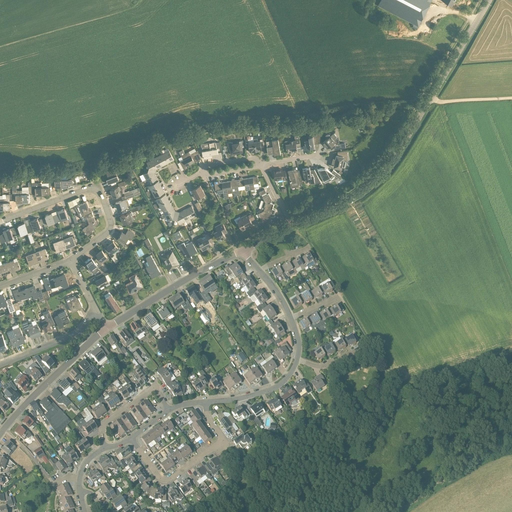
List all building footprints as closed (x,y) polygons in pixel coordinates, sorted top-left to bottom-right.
[(380,0),(378,6),(418,27),(431,0),(380,0)] [(298,134),(296,134),(294,136),(295,140),(289,141),(290,143),(285,144),(286,149),(287,149),(288,153),(293,152),(293,150),(297,149),(296,147),(300,146),(299,138),(298,134)] [(319,142),(320,134),(312,135),(313,136),(308,137),(309,140),(304,141),(305,145),(306,145),(307,150),(311,149),(310,148),(311,148),(313,149),(314,147),(314,143),(319,142)] [(336,150),(340,149),(339,141),(336,142),(333,138),(333,139),(330,135),(329,135),(328,134),(327,134),(326,135),(325,136),(325,137),(326,138),(326,139),(322,142),(328,149),(329,148),(331,150),(334,148),(336,150)] [(260,141),(254,141),(256,151),(261,150),(260,145),(264,145),(262,137),(259,138),(260,141)] [(256,151),(254,141),(248,142),(248,139),(245,140),(246,148),(249,147),(250,152),(255,151),(256,151)] [(268,154),(268,153),(274,152),(274,155),(280,154),(278,139),(266,141),(268,154)] [(240,149),(244,149),(243,140),(227,143),(228,148),(229,148),(230,155),(241,153),(240,149)] [(217,153),(215,142),(209,143),(209,146),(202,147),(202,151),(203,156),(204,159),(205,159),(205,158),(207,158),(212,158),(211,154),(217,153)] [(161,155),(166,164),(168,163),(169,163),(168,163),(170,162),(165,153),(163,150),(160,152),(161,155)] [(191,164),(185,154),(183,150),(179,152),(183,160),(180,162),(184,170),(186,169),(185,167),(191,164)] [(189,151),(185,154),(191,164),(197,161),(196,160),(201,158),(197,150),(190,154),(189,151)] [(169,151),(165,153),(170,162),(171,162),(174,160),(169,151)] [(347,156),(346,151),(337,152),(338,155),(338,156),(336,155),(336,159),(333,159),(332,162),(335,163),(334,167),(341,169),(342,166),(345,166),(346,161),(343,160),(344,157),(347,156)] [(161,155),(157,157),(162,166),(166,164),(161,155)] [(149,167),(148,170),(156,172),(156,171),(155,171),(156,169),(157,169),(158,169),(151,156),(149,158),(150,161),(146,163),(149,167)] [(152,156),(151,156),(158,169),(159,168),(160,168),(159,168),(162,166),(157,157),(154,159),(152,156)] [(105,170),(108,178),(106,179),(108,184),(119,180),(114,167),(105,170)] [(315,182),(320,181),(314,170),(310,171),(309,168),(306,168),(302,169),(303,176),(304,176),(305,182),(310,181),(310,184),(315,183),(315,182)] [(340,175),(333,170),(331,172),(326,169),(325,168),(317,169),(325,183),(331,180),(331,179),(335,176),(338,178),(340,175)] [(283,179),(283,180),(287,180),(285,171),(282,171),(282,170),(281,169),(274,170),(274,172),(273,173),(274,174),(275,180),(283,179)] [(289,179),(290,181),(291,182),(290,182),(291,186),(296,185),(296,186),(300,185),(300,184),(303,183),(299,170),(298,170),(299,171),(296,172),(296,171),(295,169),(294,170),(294,169),(292,170),(288,171),(290,175),(289,175),(290,179),(289,179)] [(143,174),(146,180),(155,175),(156,175),(155,175),(155,174),(155,172),(156,172),(148,170),(148,172),(143,174)] [(31,175),(31,183),(32,187),(32,193),(35,193),(35,195),(42,195),(42,187),(41,183),(41,182),(35,183),(34,178),(33,178),(32,175),(31,175)] [(146,180),(148,184),(158,179),(157,177),(156,177),(155,175),(146,180)] [(61,176),(54,176),(54,179),(48,179),(48,186),(55,185),(55,188),(62,187),(61,176)] [(67,176),(61,176),(62,187),(69,187),(68,184),(73,183),(74,185),(77,183),(74,177),(68,179),(67,179),(67,176)] [(240,179),(237,180),(238,187),(245,186),(245,191),(246,191),(250,190),(248,178),(242,179),(242,177),(239,177),(240,179)] [(257,177),(248,178),(250,190),(255,189),(254,184),(258,183),(257,178),(257,177)] [(226,182),(228,194),(232,193),(239,195),(238,187),(237,180),(234,180),(234,178),(232,179),(232,181),(226,182)] [(148,184),(151,188),(162,182),(162,181),(160,182),(158,180),(158,179),(148,184)] [(228,198),(228,194),(226,182),(220,183),(219,181),(214,182),(216,190),(217,190),(218,194),(223,193),(224,199),(228,198)] [(153,192),(164,186),(162,182),(151,188),(151,189),(148,191),(146,192),(148,196),(150,195),(150,194),(153,192)] [(28,190),(22,190),(23,202),(30,202),(29,193),(32,193),(32,187),(31,183),(28,183),(28,187),(28,190)] [(120,186),(119,183),(117,183),(119,187),(110,190),(113,197),(121,194),(123,193),(120,186)] [(192,191),(196,199),(205,194),(200,185),(194,189),(192,191)] [(11,186),(12,194),(13,200),(16,200),(16,203),(23,202),(22,190),(17,191),(16,190),(16,186),(11,186)] [(164,186),(153,192),(155,197),(165,192),(165,191),(164,191),(163,189),(165,188),(164,186)] [(123,193),(125,196),(141,190),(139,187),(123,193)] [(142,194),(141,190),(125,196),(126,199),(115,203),(118,210),(129,205),(127,199),(142,194)] [(156,198),(158,203),(170,196),(169,195),(167,196),(166,194),(166,193),(156,198)] [(2,195),(2,199),(3,210),(10,209),(10,201),(13,200),(12,194),(6,195),(2,195)] [(262,197),(265,202),(264,206),(265,207),(264,211),(258,214),(261,221),(269,217),(269,216),(269,215),(269,213),(274,214),(276,210),(272,209),(273,204),(270,203),(271,199),(269,194),(262,197)] [(160,206),(160,207),(172,201),(170,196),(158,203),(155,204),(153,205),(155,209),(157,208),(160,206)] [(74,206),(78,205),(76,201),(76,199),(68,202),(70,208),(74,206)] [(160,207),(163,211),(172,206),(171,205),(172,205),(170,203),(172,201),(160,207)] [(86,216),(87,219),(93,216),(92,212),(90,213),(86,202),(84,203),(84,202),(78,205),(83,217),(86,216)] [(132,212),(148,206),(147,203),(140,206),(140,205),(131,208),(132,212)] [(161,215),(162,217),(174,210),(173,208),(174,208),(173,208),(172,206),(163,211),(164,214),(161,215)] [(189,207),(188,208),(193,217),(197,215),(191,206),(189,207)] [(58,214),(55,215),(58,221),(68,218),(64,208),(57,211),(58,214)] [(188,208),(184,210),(189,219),(193,217),(188,208)] [(173,219),(175,219),(177,212),(175,211),(174,210),(175,210),(174,210),(162,217),(163,219),(166,217),(168,221),(173,219)] [(180,212),(185,221),(189,219),(184,210),(183,211),(182,211),(181,212),(180,212)] [(131,212),(120,216),(123,224),(131,221),(130,217),(133,216),(131,212)] [(177,212),(175,219),(177,220),(179,225),(185,221),(180,212),(179,213),(177,212)] [(236,220),(242,231),(246,228),(245,227),(252,224),(250,221),(254,219),(251,212),(236,220)] [(46,218),(42,219),(42,220),(43,224),(44,226),(48,225),(58,221),(55,215),(52,216),(51,213),(45,216),(46,218)] [(93,216),(87,219),(89,224),(82,230),(85,233),(86,233),(88,235),(93,231),(91,230),(99,223),(97,219),(95,220),(93,216)] [(31,224),(28,225),(31,233),(34,232),(34,230),(41,228),(40,225),(43,224),(42,220),(42,219),(41,219),(38,220),(37,218),(30,221),(31,224)] [(31,233),(28,225),(25,226),(24,223),(17,226),(21,235),(27,233),(28,235),(27,235),(30,243),(34,242),(31,233)] [(218,228),(216,229),(217,231),(214,232),(218,241),(225,237),(222,231),(225,229),(225,230),(225,229),(222,223),(217,226),(218,228)] [(4,234),(1,235),(4,241),(9,239),(11,243),(18,240),(14,227),(10,229),(10,228),(3,231),(4,234)] [(130,240),(134,234),(128,230),(125,234),(122,232),(118,238),(125,243),(128,238),(130,240)] [(173,234),(176,239),(182,236),(179,231),(173,234)] [(206,235),(207,238),(203,240),(201,238),(197,240),(202,250),(211,245),(210,242),(213,240),(209,233),(206,235)] [(69,237),(63,240),(66,249),(76,245),(73,238),(70,239),(69,237)] [(66,249),(63,240),(56,242),(57,244),(54,245),(56,252),(66,249)] [(114,255),(112,252),(118,248),(113,242),(107,246),(109,249),(106,252),(111,258),(114,255)] [(191,255),(197,252),(191,242),(185,245),(183,243),(177,246),(180,250),(182,249),(182,250),(185,255),(188,259),(192,257),(191,255)] [(42,250),(35,252),(39,261),(48,258),(46,250),(42,252),(42,250)] [(96,255),(101,261),(107,257),(102,250),(96,255)] [(162,257),(169,269),(179,264),(172,251),(162,257)] [(39,261),(35,252),(26,256),(29,265),(39,261)] [(146,268),(152,279),(158,275),(156,273),(160,272),(151,255),(146,258),(147,261),(144,262),(147,267),(146,268)] [(309,255),(303,259),(307,266),(306,266),(307,268),(308,269),(315,265),(315,266),(318,264),(313,255),(310,256),(309,255)] [(98,268),(101,273),(105,271),(100,264),(98,266),(91,258),(86,263),(91,269),(90,270),(95,272),(98,268)] [(299,259),(292,263),(296,270),(298,273),(307,268),(306,266),(307,266),(303,259),(300,260),(299,259)] [(14,260),(7,263),(11,272),(20,268),(18,261),(14,262),(14,260)] [(11,272),(7,263),(1,265),(1,267),(0,267),(0,273),(1,275),(11,272)] [(289,264),(282,268),(286,275),(288,278),(298,273),(296,270),(292,263),(290,265),(289,264)] [(226,275),(228,277),(240,269),(236,264),(232,267),(230,265),(228,267),(224,269),(226,272),(229,269),(231,272),(228,274),(226,275)] [(286,275),(282,268),(279,269),(279,268),(272,272),(276,279),(282,275),(286,282),(289,280),(288,278),(286,275)] [(105,271),(101,273),(98,275),(100,278),(96,281),(99,287),(109,281),(105,276),(111,272),(109,269),(108,269),(105,271)] [(237,278),(239,281),(241,279),(240,276),(243,274),(240,269),(228,277),(230,280),(234,277),(236,279),(237,278)] [(143,287),(136,274),(130,277),(133,282),(126,285),(130,293),(136,290),(136,291),(138,290),(137,290),(143,287)] [(61,276),(54,278),(57,285),(62,283),(64,288),(69,286),(65,276),(61,277),(61,276)] [(202,296),(206,303),(209,302),(211,300),(208,295),(211,292),(213,291),(210,288),(214,285),(209,277),(205,280),(205,281),(203,282),(199,285),(204,292),(205,291),(206,293),(202,296)] [(242,289),(245,287),(252,282),(249,277),(243,281),(241,279),(239,281),(240,283),(238,284),(242,289)] [(42,292),(43,294),(45,299),(50,297),(47,290),(52,289),(51,287),(57,285),(54,278),(49,280),(48,278),(43,279),(43,280),(47,291),(42,292)] [(308,294),(301,297),(304,302),(305,304),(312,300),(311,299),(314,297),(311,293),(311,292),(307,286),(304,281),(301,282),(304,287),(308,294)] [(246,294),(248,296),(255,291),(254,288),(256,287),(252,282),(245,287),(249,292),(246,294)] [(331,283),(322,288),(324,293),(326,295),(332,291),(332,290),(335,288),(331,283)] [(318,289),(311,293),(314,297),(315,300),(322,296),(322,294),(324,293),(322,288),(320,285),(317,287),(318,289)] [(202,301),(193,286),(185,291),(190,298),(192,296),(197,304),(198,304),(201,302),(202,301)] [(31,287),(24,289),(27,296),(32,294),(34,299),(38,297),(40,301),(45,299),(43,294),(38,296),(35,287),(31,288),(31,287)] [(27,296),(24,289),(18,292),(18,289),(13,291),(17,302),(13,304),(15,310),(20,309),(19,305),(23,304),(21,298),(27,296)] [(257,301),(264,295),(261,290),(257,293),(255,291),(248,296),(253,303),(257,301)] [(301,297),(301,296),(298,291),(295,293),(296,295),(289,299),(291,302),(295,309),(302,305),(301,303),(304,302),(301,297)] [(106,298),(110,305),(115,301),(111,294),(106,298)] [(193,310),(189,303),(186,299),(183,301),(179,295),(169,301),(174,309),(181,304),(183,308),(186,306),(190,313),(193,310)] [(256,308),(258,311),(266,305),(264,303),(268,300),(264,295),(257,301),(260,305),(260,306),(256,308)] [(82,307),(78,297),(67,302),(72,312),(82,307)] [(115,301),(110,305),(114,311),(120,308),(115,301)] [(15,310),(13,304),(7,306),(10,313),(15,310)] [(159,314),(163,320),(170,315),(173,314),(170,309),(166,304),(162,306),(165,310),(162,312),(161,311),(162,312),(159,314)] [(262,312),(266,316),(273,311),(270,306),(268,308),(266,305),(258,311),(260,313),(262,312)] [(337,306),(330,310),(333,316),(334,317),(344,311),(340,306),(338,307),(337,306)] [(45,320),(42,322),(43,324),(43,325),(46,332),(52,329),(50,326),(54,324),(48,310),(43,312),(43,315),(45,320)] [(58,315),(54,317),(59,327),(64,325),(62,322),(65,321),(66,322),(69,320),(67,316),(65,310),(57,314),(58,315)] [(327,311),(320,315),(323,320),(324,322),(333,316),(330,310),(327,312),(327,311)] [(268,322),(270,324),(272,322),(271,320),(277,316),(273,311),(266,316),(269,321),(268,322)] [(148,325),(151,330),(158,325),(151,314),(144,319),(147,324),(148,325)] [(316,315),(310,319),(313,325),(314,326),(321,322),(324,327),(326,326),(324,322),(323,320),(320,315),(317,316),(316,315)] [(313,325),(310,319),(307,321),(306,320),(299,324),(303,331),(313,325)] [(39,329),(39,327),(38,327),(37,324),(33,325),(33,326),(31,320),(21,324),(25,334),(29,332),(32,338),(36,337),(36,336),(41,334),(39,329)] [(270,328),(273,333),(281,327),(278,322),(274,325),(272,322),(270,324),(271,327),(270,328)] [(144,327),(140,329),(136,323),(131,326),(135,333),(136,332),(139,336),(140,336),(139,336),(144,333),(145,334),(148,332),(144,327)] [(168,332),(166,329),(162,324),(159,327),(165,334),(168,332)] [(19,327),(13,330),(19,344),(25,342),(24,338),(26,338),(25,335),(23,336),(19,327)] [(281,327),(273,333),(277,338),(278,337),(279,339),(276,341),(278,343),(281,341),(280,341),(282,340),(281,338),(283,337),(281,334),(284,332),(281,327)] [(19,344),(13,330),(7,332),(11,341),(9,342),(10,345),(12,344),(13,347),(19,344)] [(120,341),(125,348),(128,346),(127,345),(133,340),(126,331),(119,336),(122,339),(120,341)] [(355,335),(345,340),(348,345),(349,347),(356,343),(355,342),(358,340),(355,335)] [(115,345),(122,356),(127,353),(123,348),(121,349),(113,337),(108,341),(112,347),(115,345)] [(345,339),(335,345),(338,349),(339,352),(346,348),(345,346),(348,345),(345,340),(345,339)] [(324,346),(323,346),(323,347),(324,348),(325,349),(327,354),(329,356),(336,352),(335,351),(338,349),(335,345),(332,341),(330,343),(329,345),(325,344),(324,346)] [(277,348),(279,351),(280,351),(285,358),(290,355),(288,353),(291,351),(286,342),(277,348)] [(323,347),(323,346),(322,345),(319,347),(321,350),(314,354),(318,361),(325,357),(325,355),(327,354),(325,349),(324,348),(323,347)] [(91,356),(97,362),(104,355),(106,357),(109,354),(102,346),(99,349),(91,356)] [(276,356),(273,358),(275,360),(278,359),(280,362),(285,358),(280,351),(279,351),(275,355),(276,356)] [(35,358),(36,360),(45,374),(55,365),(47,358),(45,360),(43,359),(41,361),(37,355),(34,357),(35,358)] [(272,361),(267,364),(272,372),(277,368),(273,362),(275,360),(273,358),(271,360),(272,361)] [(93,371),(95,369),(91,363),(88,366),(85,361),(79,366),(84,372),(89,368),(93,371)] [(24,374),(23,375),(27,379),(28,378),(29,378),(31,376),(36,382),(42,377),(37,371),(40,369),(34,363),(31,366),(24,372),(25,373),(24,373),(24,374)] [(272,372),(267,364),(262,367),(260,364),(257,366),(260,370),(262,373),(264,371),(267,375),(272,372)] [(134,382),(139,389),(145,384),(144,382),(146,380),(144,377),(146,375),(139,365),(135,367),(136,369),(132,372),(132,376),(135,381),(134,382)] [(159,378),(160,380),(168,374),(165,369),(164,370),(162,368),(157,372),(160,377),(159,378)] [(256,368),(251,372),(249,374),(244,377),(250,386),(254,382),(255,384),(259,381),(258,380),(262,377),(256,368)] [(198,380),(205,389),(207,388),(206,386),(210,383),(209,381),(205,376),(201,369),(197,371),(202,378),(198,380)] [(80,375),(75,370),(70,374),(74,380),(77,377),(80,380),(82,378),(80,375)] [(163,381),(166,386),(172,382),(170,380),(172,379),(168,374),(160,380),(162,382),(163,381)] [(236,374),(231,378),(228,379),(223,383),(229,391),(234,388),(234,389),(238,387),(237,386),(242,382),(236,374)] [(29,381),(27,379),(23,375),(18,380),(20,382),(17,385),(25,393),(26,392),(25,390),(29,386),(27,384),(29,381)] [(311,383),(317,392),(324,387),(323,384),(326,382),(321,376),(311,383)] [(219,381),(217,382),(214,379),(210,382),(215,389),(217,387),(218,389),(223,386),(219,381)] [(205,389),(198,380),(192,385),(197,392),(199,390),(200,392),(205,389)] [(70,386),(65,381),(59,386),(61,388),(59,390),(62,394),(70,386)] [(293,386),(299,395),(305,390),(308,394),(312,391),(307,383),(305,385),(302,381),(293,386)] [(4,395),(5,397),(4,397),(7,400),(8,399),(13,404),(18,398),(13,393),(16,390),(11,382),(8,384),(9,387),(5,389),(8,392),(4,395)] [(77,382),(73,386),(77,390),(77,391),(82,387),(77,382)] [(169,392),(170,394),(178,388),(175,383),(174,384),(172,382),(166,386),(170,391),(169,392)] [(128,385),(124,389),(129,396),(134,393),(128,385)] [(178,388),(170,394),(172,396),(173,395),(175,397),(176,396),(178,399),(185,394),(185,388),(183,387),(182,386),(182,385),(178,388)] [(113,387),(112,388),(116,393),(118,391),(124,400),(129,396),(124,389),(122,386),(117,389),(116,388),(115,386),(113,387)] [(107,395),(110,399),(116,406),(120,403),(114,394),(116,393),(112,388),(111,388),(110,389),(112,392),(111,392),(108,395),(107,395)] [(281,397),(286,405),(289,403),(290,404),(295,400),(296,401),(299,399),(291,388),(288,390),(289,392),(281,397)] [(61,397),(59,394),(55,390),(52,393),(53,394),(51,396),(58,404),(58,403),(59,404),(63,404),(66,407),(71,403),(63,395),(61,397)] [(6,401),(2,397),(2,398),(0,399),(0,408),(4,413),(9,408),(4,403),(6,401)] [(50,424),(54,431),(57,435),(71,422),(54,403),(49,398),(46,400),(45,399),(40,405),(48,413),(44,416),(50,424)] [(110,399),(105,402),(111,409),(116,406),(110,399)] [(132,412),(140,423),(155,412),(147,400),(132,412)] [(267,404),(271,411),(274,409),(275,411),(281,407),(279,404),(280,404),(277,400),(273,403),(272,401),(267,404)] [(47,426),(50,424),(44,416),(35,403),(30,406),(33,411),(30,413),(34,418),(39,415),(47,426)] [(264,406),(263,406),(262,405),(260,406),(259,404),(256,407),(255,405),(250,409),(255,416),(263,410),(265,413),(268,411),(264,406)] [(101,405),(97,408),(102,416),(107,412),(101,405)] [(102,416),(97,408),(92,412),(89,407),(86,409),(90,414),(92,412),(97,419),(102,416)] [(232,413),(237,420),(242,417),(244,420),(250,416),(246,410),(242,413),(241,412),(242,411),(239,407),(238,409),(236,408),(236,411),(232,413)] [(88,417),(84,420),(93,432),(98,428),(92,421),(90,419),(92,418),(93,419),(93,418),(90,414),(86,409),(83,411),(88,417)] [(189,418),(191,421),(198,416),(195,411),(184,419),(186,420),(189,418)] [(217,420),(223,427),(233,419),(231,416),(230,416),(229,414),(224,413),(223,414),(222,412),(217,416),(219,419),(217,420)] [(113,425),(121,437),(137,426),(128,414),(113,425)] [(189,429),(199,422),(201,420),(198,416),(191,421),(193,424),(190,426),(191,427),(189,429)] [(23,424),(29,429),(31,426),(34,428),(36,425),(34,423),(27,418),(23,424)] [(223,427),(226,431),(228,434),(229,434),(231,436),(236,433),(236,432),(238,430),(234,424),(236,423),(233,419),(223,427)] [(262,426),(257,419),(254,421),(259,428),(262,426)] [(93,432),(84,420),(83,421),(82,421),(81,421),(81,425),(79,427),(82,432),(84,430),(88,435),(93,432)] [(169,421),(164,424),(170,431),(172,429),(175,433),(176,431),(169,421)] [(193,428),(195,431),(202,426),(199,422),(189,429),(190,431),(193,428)] [(164,424),(160,427),(168,438),(169,437),(167,434),(170,431),(164,424)] [(159,426),(155,430),(160,437),(163,435),(165,438),(167,441),(168,440),(167,438),(168,438),(160,427),(159,426)] [(194,436),(195,438),(206,430),(202,426),(195,431),(197,434),(194,436)] [(26,437),(24,435),(26,432),(20,427),(15,433),(24,440),(26,437)] [(155,430),(150,433),(158,443),(159,442),(157,439),(160,437),(155,430)] [(200,437),(202,440),(209,435),(206,430),(195,438),(196,439),(200,437)] [(150,433),(146,436),(151,443),(154,441),(156,444),(158,443),(150,433)] [(209,435),(202,440),(204,443),(200,445),(202,447),(212,439),(209,435)] [(33,438),(40,448),(43,446),(36,436),(33,438)] [(151,443),(146,436),(142,439),(149,450),(151,448),(148,445),(151,443)] [(252,443),(251,443),(254,441),(252,438),(249,440),(247,437),(245,439),(243,436),(234,443),(236,445),(238,444),(242,449),(247,445),(248,446),(252,443)] [(85,439),(80,443),(86,450),(90,447),(85,439)] [(2,450),(9,456),(12,452),(16,448),(8,442),(4,447),(2,450)] [(86,450),(80,443),(75,446),(81,454),(86,450)] [(186,448),(183,450),(188,457),(192,454),(185,443),(183,445),(186,448)] [(120,453),(123,458),(131,452),(127,447),(122,451),(120,449),(115,452),(117,455),(120,453)] [(34,452),(37,458),(43,454),(40,448),(34,452)] [(67,452),(66,453),(73,462),(76,460),(79,459),(77,456),(76,455),(73,452),(71,449),(66,452),(67,452)] [(178,453),(182,459),(183,460),(188,457),(183,450),(180,452),(178,449),(176,450),(178,452),(178,453)] [(171,452),(173,455),(178,462),(182,459),(178,453),(175,454),(173,451),(171,452)] [(64,460),(62,462),(64,465),(66,464),(69,467),(71,466),(70,465),(73,463),(73,462),(66,453),(63,455),(66,458),(63,460),(64,460)] [(169,458),(170,459),(174,465),(178,462),(173,455),(169,458)] [(212,460),(210,461),(215,469),(219,467),(221,470),(225,467),(222,465),(226,462),(221,455),(218,458),(213,461),(212,460)] [(126,466),(126,467),(126,468),(135,461),(134,460),(134,459),(135,458),(133,456),(130,458),(128,456),(120,462),(122,466),(126,466)] [(168,460),(165,462),(170,469),(175,466),(174,465),(170,459),(169,458),(167,456),(165,457),(168,460)] [(102,457),(101,459),(109,469),(108,469),(115,470),(115,469),(117,467),(114,462),(110,457),(107,459),(106,457),(103,459),(102,457)] [(101,468),(98,469),(102,474),(104,473),(105,473),(108,471),(108,469),(109,469),(101,459),(99,460),(100,461),(97,463),(101,468)] [(130,469),(133,473),(141,467),(139,464),(137,465),(135,461),(126,468),(126,467),(125,469),(127,471),(130,469)] [(170,469),(165,462),(162,464),(160,461),(158,463),(166,473),(170,469)] [(209,464),(204,467),(204,468),(209,475),(211,473),(215,469),(210,461),(208,463),(209,464)] [(62,462),(58,465),(56,466),(61,473),(67,468),(64,465),(62,462)] [(135,477),(138,480),(145,475),(142,472),(144,471),(141,467),(133,473),(130,476),(131,478),(133,478),(135,477)] [(198,469),(196,471),(201,479),(205,476),(207,479),(211,480),(211,479),(211,478),(209,475),(204,468),(204,467),(198,471),(198,469)] [(92,471),(91,472),(97,481),(100,479),(101,481),(105,481),(105,480),(106,479),(102,474),(98,469),(96,471),(93,473),(92,471)] [(201,479),(196,471),(194,472),(195,474),(190,477),(194,482),(198,488),(199,487),(199,485),(197,482),(201,479)] [(97,481),(91,472),(89,474),(90,475),(87,477),(90,480),(87,482),(91,487),(94,485),(93,484),(97,481)] [(143,484),(144,486),(145,486),(148,483),(152,481),(149,477),(147,479),(145,475),(138,480),(141,485),(143,484)] [(190,484),(189,483),(186,480),(180,484),(182,487),(180,489),(184,495),(187,493),(186,491),(192,487),(190,484)] [(102,497),(104,496),(104,495),(113,489),(112,487),(112,485),(110,482),(107,484),(102,487),(101,488),(100,489),(101,491),(99,492),(102,497)] [(148,496),(150,497),(154,490),(155,489),(151,486),(151,487),(148,483),(145,486),(144,486),(141,488),(145,493),(146,492),(148,496)] [(60,490),(61,494),(70,490),(67,484),(57,488),(58,491),(60,490)] [(172,503),(173,502),(178,498),(176,496),(180,493),(176,487),(172,490),(170,490),(170,492),(170,493),(168,494),(170,497),(170,498),(169,499),(172,503)] [(104,495),(104,496),(107,500),(112,496),(114,499),(121,494),(117,489),(115,491),(113,489),(104,495)] [(154,490),(150,497),(155,500),(161,500),(161,501),(166,502),(166,490),(163,490),(163,489),(158,489),(158,491),(156,491),(154,490)] [(61,498),(62,500),(70,497),(73,495),(70,490),(61,494),(63,497),(61,498)] [(8,506),(13,505),(12,501),(7,502),(6,495),(0,496),(0,503),(7,503),(7,506),(8,506)] [(62,503),(63,507),(72,503),(70,497),(62,500),(59,501),(60,504),(62,503)] [(112,503),(116,509),(121,506),(122,508),(127,505),(121,497),(112,503)] [(63,511),(66,511),(73,509),(75,508),(72,503),(63,507),(65,510),(63,511)]
